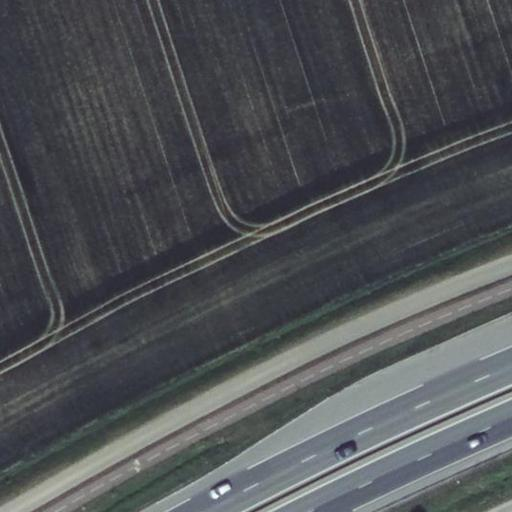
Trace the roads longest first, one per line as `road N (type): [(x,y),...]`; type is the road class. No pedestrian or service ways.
road 1 (trunk): [(511,364),(201,511)]
road 2 (trunk): [(309,511),(511,418)]
